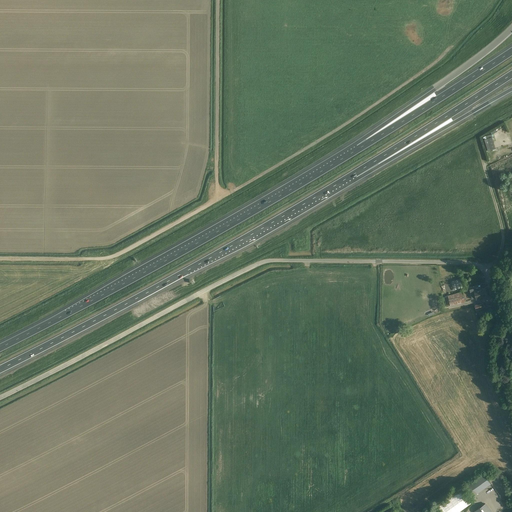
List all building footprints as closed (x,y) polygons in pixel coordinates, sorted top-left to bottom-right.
[(487,139),(490,150),(495,149),(491,134),(486,136),(487,139)] [(463,287),(460,278),(452,280),(455,289),(463,287)] [(476,298),(476,299),(487,296),(485,288),(474,291),(474,288),(470,289),(472,299),(476,298)] [(462,291),(445,297),(448,305),(450,305),(465,301),(462,291)] [(484,473),(467,485),(474,496),(491,484),(484,473)] [(491,511),(486,503),(474,511),(491,511)]
